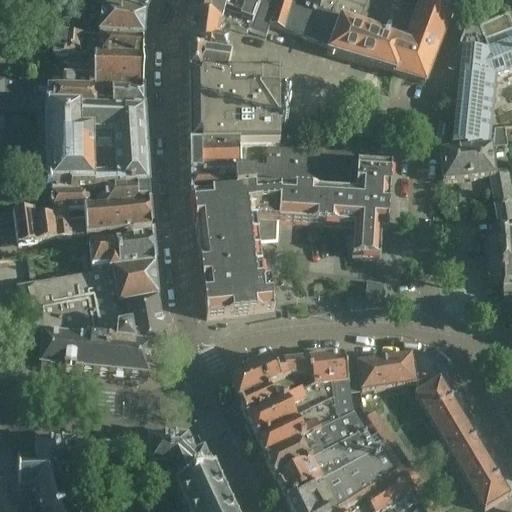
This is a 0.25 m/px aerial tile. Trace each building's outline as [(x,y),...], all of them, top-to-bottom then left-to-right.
[(54,35),(52,58),(59,58),(60,57),(69,58),(69,47),(72,47),(72,37),(142,43),(143,20),(78,1),(72,0),(69,0),(69,3),(64,2),(62,31),(63,31),(63,36),(54,35)] [(88,0),(72,0),(78,1),(143,20),(150,0),(89,0),(88,0)] [(195,0),(195,2),(211,6),(210,10),(222,13),(239,18),(238,21),(248,24),(249,24),(257,3),(246,0),(195,0)] [(246,0),(257,3),(249,24),(248,24),(247,32),(265,39),(268,28),(328,50),(325,56),(326,56),(340,20),(341,21),(347,6),(331,0),(246,0)] [(340,20),(326,56),(423,85),(439,45),(455,0),(422,0),(410,34),(405,47),(357,28),(363,12),(347,6),(341,21),(340,20)] [(496,80),(511,73),(511,33),(506,17),(494,22),(494,0),(482,0),(481,8),(472,31),(466,29),(456,53),(459,55),(450,92),(448,92),(448,94),(456,95),(451,153),(489,149),(496,80)] [(195,2),(193,20),(223,28),(246,35),(247,32),(248,24),(238,21),(239,18),(222,13),(210,10),(211,6),(195,2)] [(190,48),(189,75),(217,80),(221,55),(225,56),(227,47),(218,45),(220,31),(222,31),(223,28),(193,20),(190,48)] [(69,47),(69,58),(141,62),(142,43),(72,37),(72,47),(69,47)] [(217,80),(189,75),(190,151),(238,150),(278,148),(277,76),(226,77),(231,57),(225,56),(221,55),(217,80)] [(29,79),(22,80),(20,90),(27,91),(38,91),(58,91),(63,90),(141,92),(142,62),(141,62),(69,58),(60,57),(59,58),(52,58),(60,60),(60,58),(67,59),(67,66),(93,67),(93,79),(63,79),(29,79)] [(0,112),(2,112),(50,113),(142,115),(141,92),(63,90),(58,91),(38,91),(27,91),(20,90),(22,80),(0,80),(0,112)] [(50,113),(49,113),(51,194),(49,194),(49,195),(147,189),(142,115),(50,113)] [(381,144),(385,119),(374,118),(369,142),(381,144)] [(491,149),(489,149),(451,153),(450,154),(439,156),(442,186),(488,180),(497,231),(498,245),(484,246),(485,255),(494,255),(496,278),(486,279),(487,288),(500,287),(503,323),(511,321),(511,218),(510,207),(511,207),(506,172),(494,173),(491,149)] [(238,150),(190,151),(192,200),(207,322),(273,314),(271,297),(264,298),(261,273),(258,248),(276,247),(277,226),(353,231),(351,262),(379,263),(380,233),(386,233),(390,171),(385,170),(385,160),(266,152),(265,170),(239,168),(238,150)] [(49,195),(50,212),(50,213),(52,213),(53,222),(67,221),(66,212),(90,211),(111,210),(111,211),(123,210),(123,209),(148,208),(147,189),(49,195)] [(111,210),(90,211),(94,239),(131,234),(131,235),(132,234),(144,233),(151,232),(148,210),(148,208),(123,209),(123,210),(111,211),(111,210)] [(90,211),(66,212),(67,221),(71,242),(82,240),(94,239),(90,211)] [(34,213),(35,223),(33,224),(37,247),(41,246),(57,243),(53,222),(52,213),(50,213),(50,212),(34,213)] [(34,213),(11,215),(16,250),(37,247),(33,224),(35,223),(34,213)] [(67,221),(53,222),(57,243),(71,242),(67,221)] [(92,276),(30,288),(58,283),(59,285),(69,283),(84,279),(107,276),(154,269),(151,242),(89,250),(92,276)] [(58,283),(30,288),(16,291),(24,340),(17,339),(14,369),(38,371),(37,374),(56,375),(56,377),(80,380),(80,378),(146,384),(149,355),(164,352),(164,351),(165,351),(164,345),(163,345),(157,310),(158,310),(157,304),(156,304),(154,274),(154,269),(107,276),(84,279),(69,283),(59,285),(58,283)] [(365,285),(364,300),(346,301),(347,313),(365,311),(386,309),(384,288),(365,285)] [(359,396),(415,388),(416,388),(414,378),(411,358),(355,367),(359,396)] [(275,409),(246,422),(266,466),(352,420),(343,359),(307,363),(311,378),(310,379),(312,391),(275,408),(275,409)] [(229,386),(237,404),(288,381),(289,381),(310,379),(311,378),(307,363),(280,366),(280,371),(274,372),(269,361),(240,374),(243,379),(229,386)] [(424,377),(414,378),(416,388),(415,388),(419,395),(429,388),(424,381),(424,377)] [(288,381),(237,404),(246,422),(275,409),(275,408),(271,399),(293,388),(289,381),(288,381)] [(462,421),(451,402),(439,382),(429,388),(419,395),(413,398),(437,437),(462,421)] [(378,421),(374,415),(365,420),(370,427),(378,421)] [(352,420),(266,466),(275,484),(321,460),(334,453),(334,454),(364,438),(352,420)] [(382,428),(378,421),(370,427),(374,433),(382,428)] [(486,459),(474,440),(462,421),(437,437),(460,475),(486,459)] [(386,434),(382,428),(374,433),(378,440),(386,434)] [(391,441),(386,434),(378,440),(382,446),(391,441)] [(321,460),(275,484),(285,505),(353,468),(354,468),(375,455),(364,438),(334,454),(334,453),(321,460)] [(77,511),(73,500),(74,500),(74,499),(70,488),(68,489),(64,473),(76,472),(76,462),(82,462),(109,460),(147,458),(147,469),(163,469),(167,477),(166,478),(167,481),(169,482),(170,482),(172,487),(173,487),(174,487),(210,469),(212,470),(203,450),(192,454),(186,439),(146,441),(146,443),(108,445),(81,447),(75,447),(75,444),(34,446),(35,460),(16,461),(18,492),(31,491),(38,511),(77,511)] [(395,447),(391,441),(382,446),(387,452),(395,447)] [(399,453),(395,447),(387,452),(391,459),(399,453)] [(353,468),(285,505),(288,511),(313,511),(394,464),(384,450),(375,455),(354,468),(353,468)] [(403,460),(399,453),(391,459),(395,465),(402,461),(403,460)] [(486,511),(509,498),(497,478),(486,459),(460,475),(482,511),(486,511)] [(407,468),(402,461),(395,465),(400,473),(407,469),(407,468)] [(394,464),(313,511),(350,511),(366,502),(403,478),(394,464)] [(413,474),(408,467),(407,468),(407,469),(400,473),(405,479),(413,474)] [(173,487),(172,487),(172,488),(171,489),(173,493),(174,492),(183,511),(231,511),(212,470),(210,469),(174,487),(173,487)] [(366,502),(350,511),(382,511),(402,499),(410,494),(403,478),(366,502)] [(424,493),(420,487),(411,491),(415,498),(424,493)] [(426,501),(428,500),(424,493),(415,498),(419,505),(426,501)] [(402,499),(382,511),(405,511),(410,509),(402,499)] [(431,509),(426,501),(419,505),(423,511),(425,511),(431,509)]
